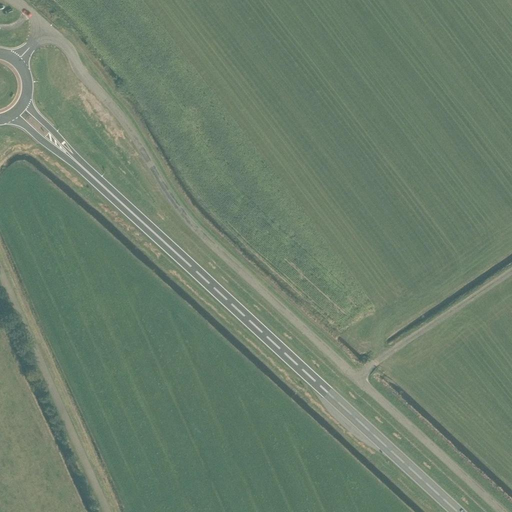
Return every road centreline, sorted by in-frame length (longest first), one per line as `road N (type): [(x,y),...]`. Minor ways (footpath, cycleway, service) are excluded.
road 1 (unclassified): [(45,29),(118,114),(199,233),(502,511)]
road 2 (trunk): [(456,511),(71,158)]
road 3 (unclassified): [(107,511),(0,271)]
